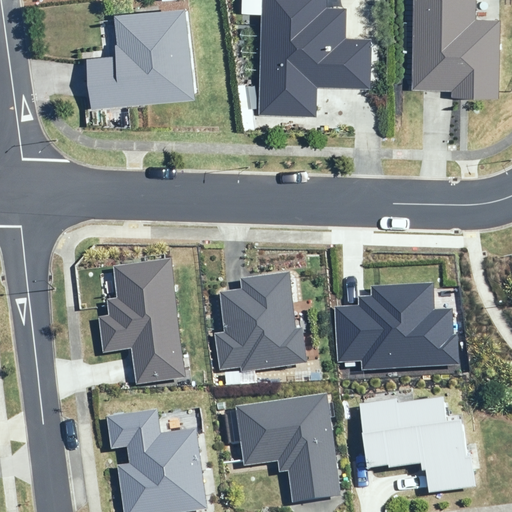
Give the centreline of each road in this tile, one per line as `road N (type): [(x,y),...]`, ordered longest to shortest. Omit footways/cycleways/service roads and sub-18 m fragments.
road 1 (residential): [(24,186),(402,206),(511,198)]
road 2 (residential): [(63,511),(24,186)]
road 3 (residential): [(1,0),(24,186)]
